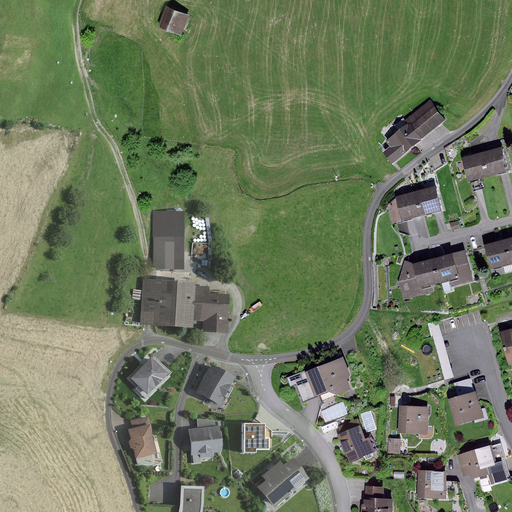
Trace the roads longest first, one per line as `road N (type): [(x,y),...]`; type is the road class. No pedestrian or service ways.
road 1 (track): [(220,357),(234,317),(219,282),(150,275),(135,206),(93,120),(74,24),(80,0)]
road 2 (residential): [(511,76),(488,110),(380,196),(367,227),(367,300),(355,328),(339,341),(256,361)]
road 3 (residential): [(256,361),(156,341),(121,359),(108,416),(140,511)]
road 4 (residential): [(343,511),(329,459),(279,407),(256,361)]
road 5 (residential): [(511,436),(472,320)]
